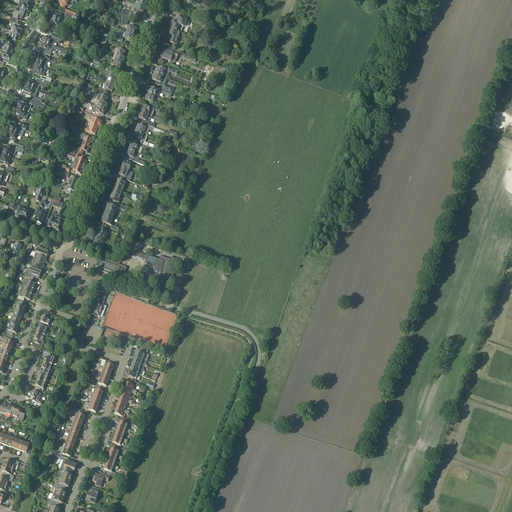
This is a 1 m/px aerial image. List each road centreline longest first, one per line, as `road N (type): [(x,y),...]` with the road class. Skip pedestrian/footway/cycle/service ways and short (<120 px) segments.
road 1 (residential): [(60,247),(74,235),(162,0)]
road 2 (residential): [(0,126),(45,0)]
